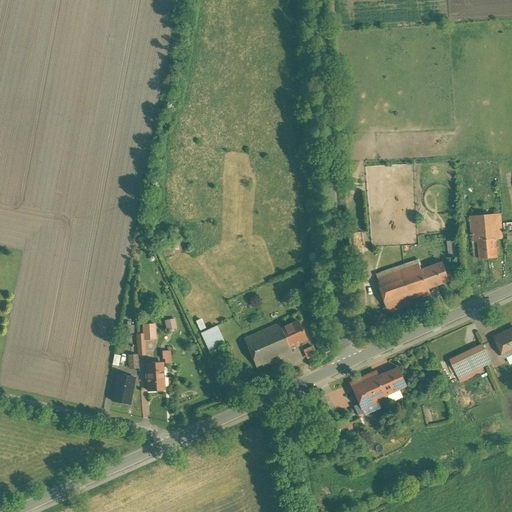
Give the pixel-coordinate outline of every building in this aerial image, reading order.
[(502,240),(500,216),(470,218),(472,243),(480,242),(482,261),(500,259),(498,240),(502,240)] [(450,256),(458,256),(456,240),(449,240),(450,256)] [(424,264),(380,281),(392,314),(436,297),(434,291),(458,282),(451,263),(427,272),(424,264)] [(196,320),(201,330),(207,327),(202,317),(196,320)] [(166,319),(167,329),(178,328),(176,318),(166,319)] [(304,321),(287,329),(296,349),(313,341),(304,321)] [(285,324),(248,340),(261,369),(297,352),(296,349),(287,329),(285,324)] [(159,342),(157,325),(146,326),(147,335),(139,336),(142,358),(150,357),(149,343),(159,342)] [(216,327),(199,334),(208,353),(224,345),(216,327)] [(511,329),(495,337),(505,358),(511,354),(511,329)] [(304,348),(307,358),(317,355),(314,345),(304,348)] [(462,380),(495,364),(487,347),(454,363),(462,380)] [(171,349),(163,350),(163,362),(172,362),(171,349)] [(139,354),(129,354),(130,368),(140,367),(139,354)] [(148,364),(148,391),(167,391),(167,364),(148,364)] [(377,370),(348,383),(361,410),(410,386),(401,367),(380,377),(377,370)] [(117,373),(110,402),(130,406),(137,378),(117,373)]
